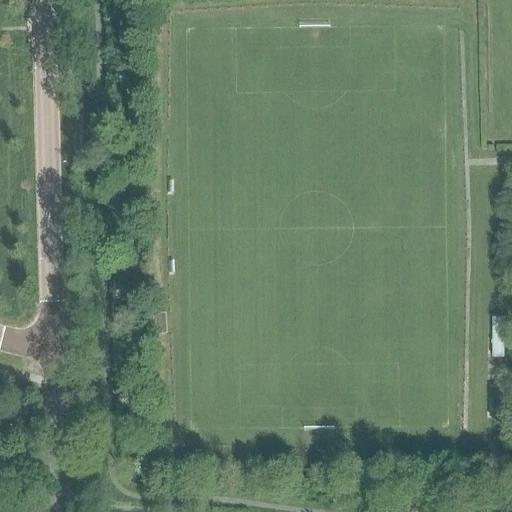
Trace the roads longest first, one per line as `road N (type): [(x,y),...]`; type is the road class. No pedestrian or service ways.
road 1 (tertiary): [(52,348),(44,0)]
road 2 (tertiary): [(59,511),(52,348)]
